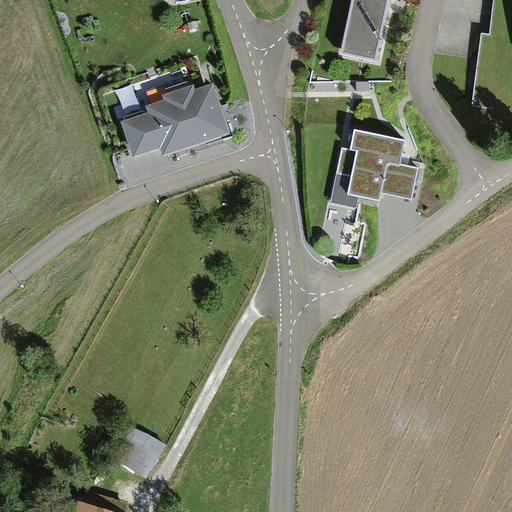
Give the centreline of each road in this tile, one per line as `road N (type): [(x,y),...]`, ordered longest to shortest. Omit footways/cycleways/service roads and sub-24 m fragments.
road 1 (residential): [(0,290),(67,235),(148,189),(276,152)]
road 2 (track): [(146,511),(254,311),(291,288)]
road 3 (residential): [(292,299),(343,289),(376,270),(488,186)]
road 4 (unclassified): [(283,511),(292,299)]
road 5 (residential): [(488,186),(422,87),(431,0)]
road 6 (unclassified): [(292,299),(276,152)]
